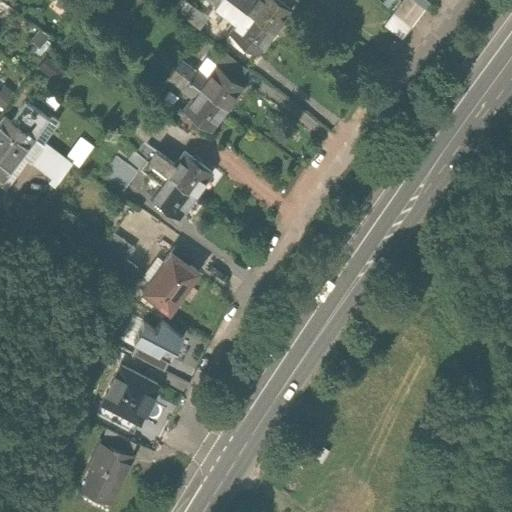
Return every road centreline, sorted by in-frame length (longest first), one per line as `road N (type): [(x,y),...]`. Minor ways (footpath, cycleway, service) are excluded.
road 1 (residential): [(467,0),(370,120),(213,358),(194,401),(193,426),(204,449),(232,465)]
road 2 (primary): [(232,465),(511,63)]
